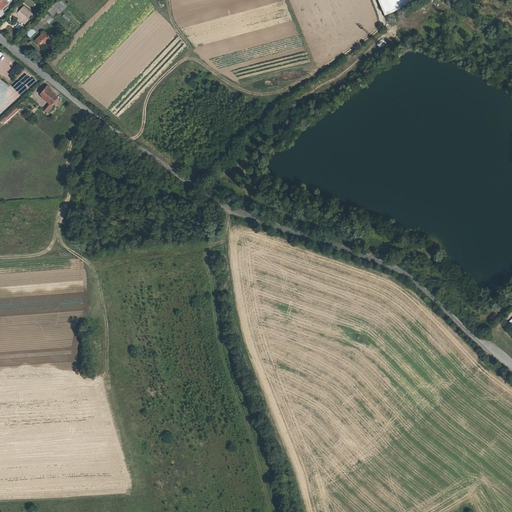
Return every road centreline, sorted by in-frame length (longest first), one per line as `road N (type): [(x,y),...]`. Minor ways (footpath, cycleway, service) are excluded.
road 1 (unclassified): [(511,371),(409,278),(217,203),(86,109)]
road 2 (track): [(140,485),(109,388),(107,330),(92,269),(56,234),(69,191),(69,153),(86,109)]
road 3 (track): [(192,49),(220,76),(267,94),(297,83),(383,23)]
road 4 (track): [(130,142),(143,127),(148,92),(192,49),(168,0)]
road 5 (track): [(400,27),(429,7),(442,8),(511,71)]
